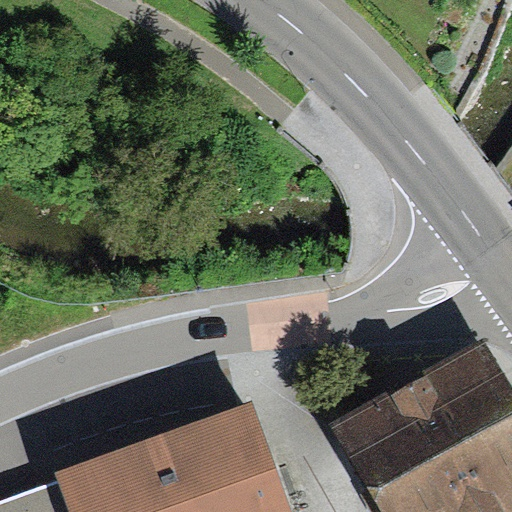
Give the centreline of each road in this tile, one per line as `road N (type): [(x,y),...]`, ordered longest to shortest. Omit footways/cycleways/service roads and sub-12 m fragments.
road 1 (unclassified): [(0,396),(136,341),(427,297),(498,263)]
road 2 (tertiary): [(259,0),(362,88),(441,179),(498,263)]
